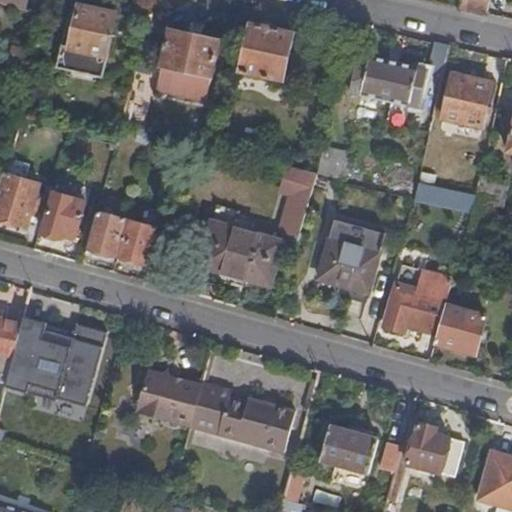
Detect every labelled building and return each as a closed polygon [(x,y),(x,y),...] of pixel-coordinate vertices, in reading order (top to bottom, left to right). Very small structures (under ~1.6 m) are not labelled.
[(0,0),(0,3),(22,10),(24,0),(0,0)] [(464,0),(462,9),(486,14),(489,0),(464,0)] [(58,70),(103,79),(117,15),(79,7),(75,24),(67,23),(58,70)] [(352,25),(331,20),(324,52),(345,57),(352,25)] [(295,35),(250,25),(239,72),(284,82),(295,35)] [(157,91),(207,102),(221,41),(171,30),(157,91)] [(450,47),(435,43),(429,71),(444,74),(450,47)] [(10,65),(33,71),(37,54),(14,48),(10,65)] [(416,80),(419,68),(371,57),(368,70),(358,67),(352,94),(410,107),(407,116),(418,118),(427,83),(416,80)] [(443,119),(483,128),(486,113),(491,114),(498,85),(453,75),(443,119)] [(325,144),(319,171),(347,178),(353,151),(325,144)] [(213,221),(198,275),(251,290),(253,281),(272,286),(281,251),(294,255),(301,233),(310,204),(318,173),(287,166),(281,192),(291,195),(277,240),(233,227),(223,224),(213,221)] [(360,184),(416,197),(419,183),(415,182),(365,170),(360,184)] [(4,174),(0,188),(0,218),(28,227),(40,186),(4,174)] [(483,177),(479,196),(466,251),(488,256),(499,208),(504,209),(510,183),(483,177)] [(43,233),(62,238),(63,234),(76,238),(86,203),(55,193),(43,233)] [(98,212),(88,249),(116,257),(127,220),(98,212)] [(216,214),(213,221),(223,224),(225,217),(216,214)] [(117,258),(146,266),(157,229),(128,220),(117,258)] [(316,289),(366,303),(380,252),(330,239),(316,289)] [(447,305),(454,280),(426,271),(403,264),(385,326),(406,332),(408,325),(438,334),(447,305)] [(438,334),(436,343),(476,354),(487,316),(447,305),(438,334)] [(0,353),(12,357),(21,326),(0,320),(0,353)] [(92,344),(21,326),(12,357),(0,401),(0,415),(21,421),(35,373),(80,385),(84,374),(86,367),(92,344)] [(191,425),(201,386),(173,378),(168,370),(160,374),(147,371),(143,387),(134,392),(139,401),(147,415),(152,424),(160,418),(167,415),(170,421),(190,427),(191,425)] [(230,390),(202,382),(201,386),(191,425),(283,451),(295,411),(250,397),(248,403),(228,397),(230,390)] [(147,415),(139,401),(136,412),(147,415)] [(0,442),(14,447),(21,421),(0,415),(0,442)] [(419,422),(411,419),(403,447),(397,471),(393,484),(402,487),(408,464),(419,422)] [(438,427),(419,422),(408,464),(457,477),(466,443),(437,434),(438,427)] [(321,460),(370,473),(379,439),(331,426),(321,460)] [(397,471),(403,447),(389,443),(382,467),(397,471)] [(479,501),(511,509),(511,458),(492,453),(479,501)] [(304,469),(293,466),(288,486),(284,499),(293,502),(304,469)] [(284,499),(288,486),(271,481),(267,497),(284,502),(284,499)] [(339,508),(342,496),(317,488),(314,500),(339,508)] [(298,511),(301,504),(293,502),(284,499),(284,502),(280,511),(298,511)] [(0,511),(26,511),(0,503),(0,511)]
